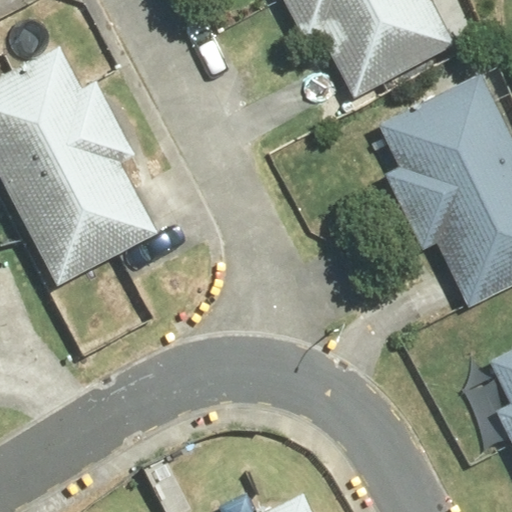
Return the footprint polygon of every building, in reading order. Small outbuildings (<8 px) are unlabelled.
[(441,14),(434,0),(284,0),(291,13),(305,6),(338,68),(441,14)] [(511,218),(511,157),(444,23),(341,74),(362,116),(345,125),(384,203),(402,195),(433,257),(511,218)] [(62,42),(0,74),(0,172),(58,283),(160,230),(123,160),(139,151),(100,77),(84,85),(62,42)] [(511,273),(453,302),(474,346),(458,354),(495,432),(511,424),(511,273)] [(316,511),(306,488),(250,511),(316,511)]
